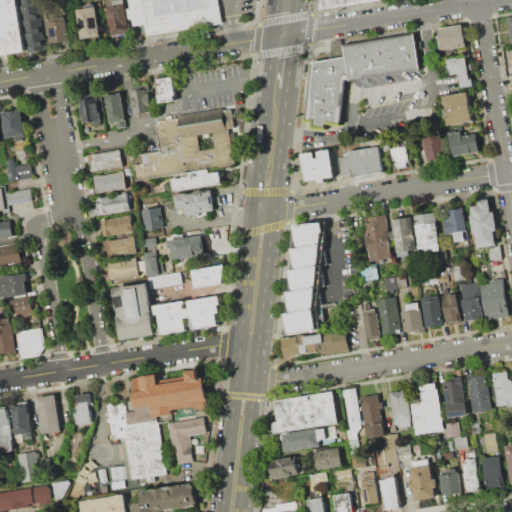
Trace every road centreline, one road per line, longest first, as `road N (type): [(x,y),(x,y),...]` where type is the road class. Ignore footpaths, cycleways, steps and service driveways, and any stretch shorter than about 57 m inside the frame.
road 1 (secondary): [(282,34),(269,74),(221,511)]
road 2 (secondary): [(240,511),(287,88)]
road 3 (residential): [(255,380),(511,342)]
road 4 (residential): [(254,211),(505,172)]
road 5 (residential): [(0,380),(240,343)]
road 6 (residential): [(282,34),(490,0)]
road 7 (residential): [(0,81),(205,47)]
road 8 (residential): [(482,23),(511,210)]
road 9 (residential): [(66,201),(41,226),(62,370)]
road 10 (residential): [(103,364),(79,215),(66,201)]
road 11 (residential): [(66,201),(46,74)]
